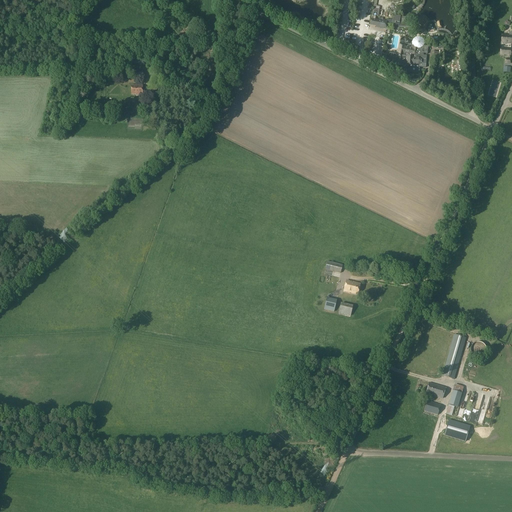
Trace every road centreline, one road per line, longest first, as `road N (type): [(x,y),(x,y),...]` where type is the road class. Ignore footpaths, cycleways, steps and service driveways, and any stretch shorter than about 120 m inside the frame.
road 1 (track): [(491,130),(319,511)]
road 2 (track): [(255,11),(215,101),(172,84),(0,72)]
road 3 (unclassified): [(473,119),(242,0)]
road 4 (unknown): [(349,446),(511,457)]
road 5 (unclassified): [(473,119),(465,0)]
